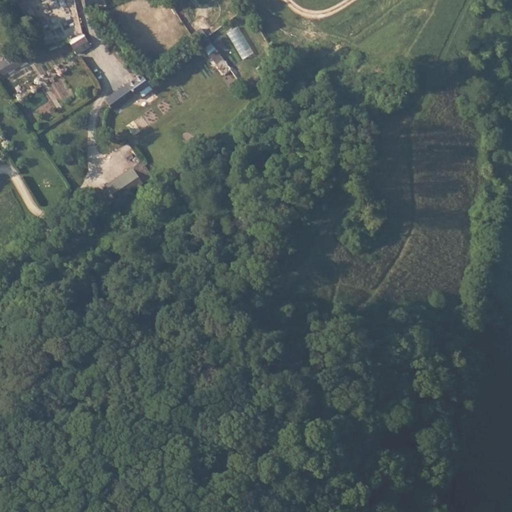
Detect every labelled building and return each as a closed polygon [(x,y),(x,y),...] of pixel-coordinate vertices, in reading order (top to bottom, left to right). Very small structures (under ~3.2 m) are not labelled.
[(87,0),(91,11),(93,11),(99,10),(97,0),(87,0)] [(90,46),(84,34),(68,42),(75,54),(90,46)] [(215,69),(222,65),(207,44),(200,50),(215,69)] [(0,65),(0,80),(31,60),(24,49),(10,59),(6,61),(0,65)] [(152,88),(144,77),(113,99),(119,109),(152,88)] [(99,185),(108,198),(133,181),(122,166),(97,183),(99,185)] [(99,185),(94,188),(103,201),(108,198),(99,185)]
